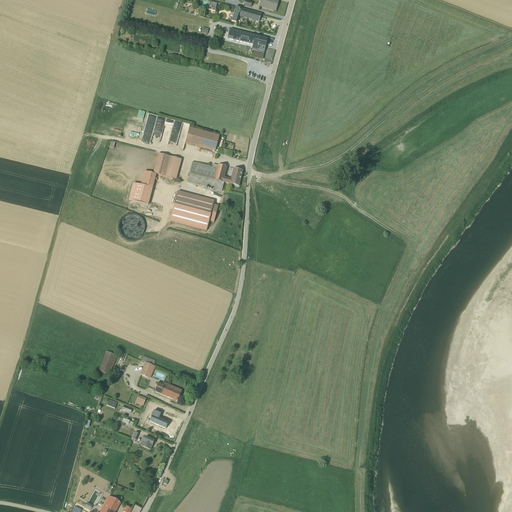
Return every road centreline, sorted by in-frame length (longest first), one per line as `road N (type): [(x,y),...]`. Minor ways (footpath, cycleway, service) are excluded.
road 1 (unclassified): [(145,511),(233,313),(248,165),(292,0)]
road 2 (track): [(123,1),(0,419)]
road 3 (track): [(248,174),(333,163),(423,87),(511,40)]
